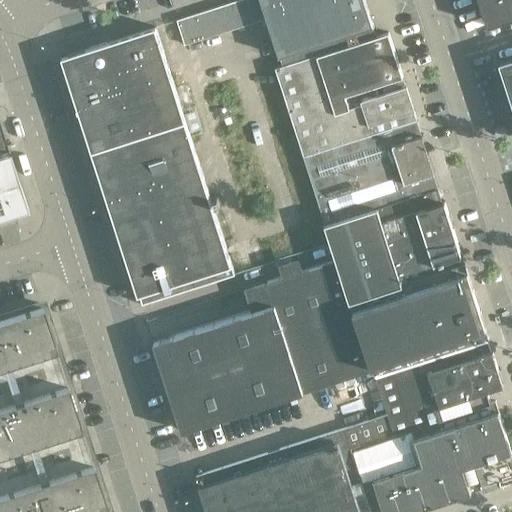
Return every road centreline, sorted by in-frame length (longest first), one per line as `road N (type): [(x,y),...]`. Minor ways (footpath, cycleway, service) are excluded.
road 1 (unclassified): [(165,511),(77,242)]
road 2 (unclassified): [(511,241),(432,0)]
road 3 (unclassified): [(77,242),(9,29)]
